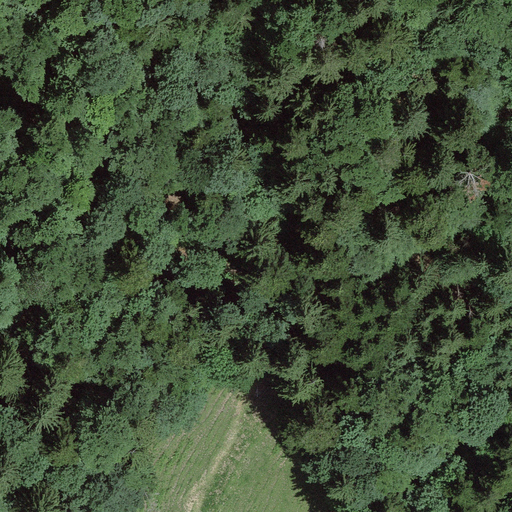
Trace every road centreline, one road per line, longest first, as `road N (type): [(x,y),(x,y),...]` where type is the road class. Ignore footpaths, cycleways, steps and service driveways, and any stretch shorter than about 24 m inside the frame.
road 1 (track): [(0,128),(42,47),(82,0)]
road 2 (track): [(206,511),(266,398)]
